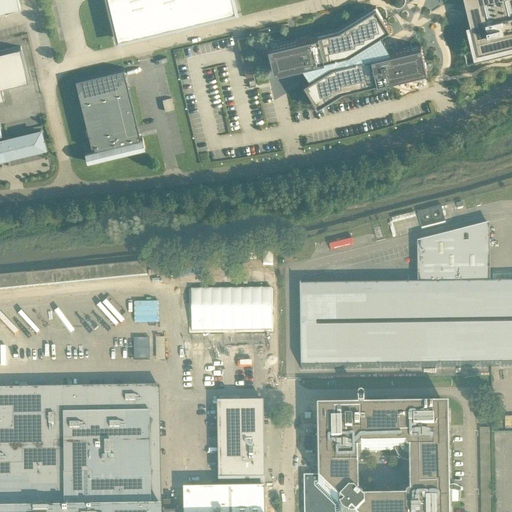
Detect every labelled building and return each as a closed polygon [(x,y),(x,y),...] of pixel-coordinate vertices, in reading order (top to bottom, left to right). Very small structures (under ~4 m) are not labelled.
[(18,0),(0,0),(0,11),(20,7),(18,0)] [(109,0),(118,38),(235,10),(232,0),(109,0)] [(511,0),(464,0),(465,3),(466,8),(468,14),(477,51),(478,51),(478,52),(511,43),(511,0)] [(338,28),(268,45),(274,71),(301,64),(310,79),(303,83),(317,105),(342,90),(392,78),(395,77),(396,82),(395,82),(395,83),(418,78),(417,77),(415,72),(427,70),(421,44),(410,46),(405,48),(395,50),(390,51),(388,47),(386,45),(380,34),(381,33),(390,28),(387,25),(385,21),(376,6),(338,28)] [(245,37),(237,39),(246,78),(254,76),(245,37)] [(0,50),(5,49),(4,46),(13,44),(12,40),(0,42),(0,50)] [(21,46),(0,50),(0,157),(0,155),(4,154),(5,156),(45,146),(44,146),(44,144),(41,129),(3,138),(0,126),(0,97),(4,97),(2,86),(29,79),(21,46)] [(124,67),(76,79),(93,149),(85,151),(88,161),(145,147),(143,137),(141,137),(138,126),(129,87),(124,67)] [(165,111),(174,109),(171,97),(162,99),(165,111)] [(422,230),(445,224),(441,207),(417,213),(422,230)] [(418,286),(300,288),(301,370),(511,366),(511,285),(490,285),(489,227),(417,245),(418,286)] [(146,263),(0,277),(0,290),(148,276),(146,266),(146,263)] [(157,361),(166,361),(166,338),(157,338),(157,361)] [(150,339),(135,339),(135,360),(151,360),(150,339)] [(0,392),(0,511),(161,511),(161,507),(151,507),(149,418),(160,418),(159,390),(0,392)] [(449,511),(449,502),(458,502),(458,496),(449,496),(448,413),(448,412),(447,412),(364,413),(363,405),(357,405),(357,414),(317,414),(317,415),(317,453),(317,458),(318,477),(303,477),(303,511),(449,511)] [(217,406),(218,483),(265,483),(264,466),(260,466),(260,460),(264,460),(263,406),(217,406)] [(480,429),(481,485),(491,484),(490,429),(480,429)] [(183,511),(265,511),(265,491),(183,493),(183,511)]
